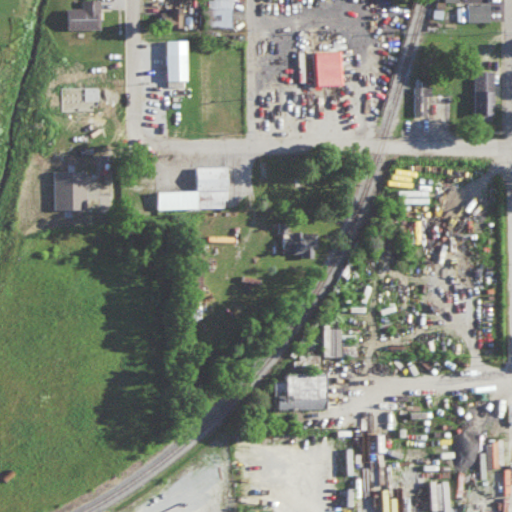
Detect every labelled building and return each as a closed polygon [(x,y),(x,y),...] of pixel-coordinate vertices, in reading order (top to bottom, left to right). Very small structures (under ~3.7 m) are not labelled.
[(96,27),(95,0),(76,0),(77,6),(61,7),(61,28),(96,27)] [(204,0),(204,24),(227,24),(227,0),(204,0)] [(484,1),(462,2),(462,20),(485,20),(484,1)] [(178,26),(177,6),(162,6),(162,14),(154,14),(154,27),(178,26)] [(182,78),(181,38),(160,39),(161,79),(182,78)] [(308,50),(309,84),(337,83),(336,49),(308,50)] [(488,69),(469,69),(470,119),(489,118),(488,69)] [(422,94),(427,94),(427,85),(410,85),(410,114),(422,114),(422,94)] [(223,165),(190,166),(190,189),(149,190),(149,193),(142,193),(142,207),(224,206),(223,165)] [(278,236),(277,251),(296,251),(296,256),(310,256),(310,231),(287,231),(287,236),(278,236)] [(184,286),(197,287),(198,244),(186,244),(184,286)] [(336,353),(337,324),(319,324),(319,345),(325,345),(325,353),(336,353)] [(270,377),(271,406),(322,405),(322,392),(320,392),(319,369),(278,370),(278,377),(270,377)] [(451,511),(452,478),(425,479),(425,487),(432,487),(432,511),(451,511)]
